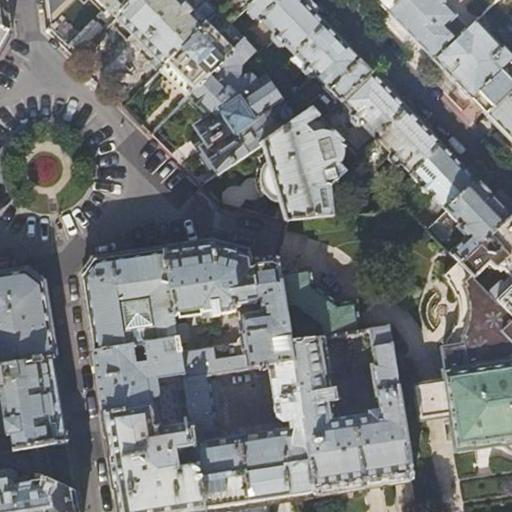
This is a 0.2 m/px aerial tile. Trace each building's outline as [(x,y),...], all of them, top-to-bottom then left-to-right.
[(8,16),(6,0),(0,0),(0,27),(11,33),(8,16)] [(132,0),(95,0),(99,3),(114,19),(132,0)] [(217,12),(205,0),(132,0),(114,19),(138,43),(142,47),(162,67),(217,12)] [(229,0),(217,12),(232,28),(246,13),(258,0),(229,0)] [(307,5),(301,0),(258,0),(246,13),(251,19),(258,22),(261,24),(262,22),(274,34),(271,36),(272,41),(278,48),(282,48),(285,46),(295,56),(326,25),(307,5)] [(374,0),(387,13),(400,0),(374,0)] [(400,0),(387,13),(409,36),(434,62),(455,41),(444,29),(456,17),(447,7),(447,1),(445,0),(400,0)] [(244,40),(232,28),(217,12),(162,67),(176,81),(190,95),(244,40)] [(475,22),(455,41),(434,62),(459,88),(486,116),(511,90),(511,63),(511,62),(511,60),(511,56),(502,46),(500,47),(475,22)] [(352,52),(326,25),(295,56),(291,60),(311,80),(314,80),(316,78),(341,104),(372,73),(352,52)] [(0,54),(11,34),(11,33),(0,27),(0,54)] [(82,57),(117,73),(127,51),(92,35),(82,57)] [(255,52),(244,40),(190,95),(187,97),(209,120),(202,124),(201,134),(207,144),(199,149),(216,175),(263,144),(279,133),(267,115),(281,106),(265,82),(258,87),(249,78),(240,80),(236,76),(239,67),(255,52)] [(390,92),(372,73),(341,104),(352,116),(350,117),(350,121),(357,128),(361,128),(363,127),(376,140),(407,109),(390,92)] [(511,90),(486,116),(511,142),(511,143),(511,90)] [(361,161),(349,173),(346,176),(359,189),(372,174),(392,195),(393,195),(441,145),(424,127),(407,109),(376,140),(358,159),(361,161)] [(312,111),(279,133),(263,144),(269,165),(266,168),(263,173),(261,178),(262,186),(263,190),(266,195),(270,199),(275,202),(281,203),(286,221),(334,217),(332,190),(346,176),(349,173),(342,166),(343,163),(344,157),(344,153),(343,148),(341,143),(342,142),(338,137),(336,139),(334,137),(328,135),(319,135),(314,137),(305,128),(319,118),(312,111)] [(461,165),(441,145),(393,195),(417,219),(430,206),(441,218),(477,181),(461,165)] [(494,200),(477,181),(441,218),(428,231),(460,264),(462,266),(511,217),(494,200)] [(503,283),(490,295),(497,303),(511,287),(511,218),(511,217),(462,266),(485,290),(497,278),(503,283)] [(194,246),(163,250),(174,318),(205,314),(206,318),(219,316),(219,311),(230,309),(231,314),(236,314),(236,309),(258,305),(260,314),(240,317),(244,343),(179,353),(183,377),(184,380),(210,376),(267,367),(293,363),(290,347),(285,348),(286,354),(276,355),(274,342),(289,339),(279,276),(277,259),(250,263),(248,253),(211,243),(194,246)] [(175,325),(174,318),(163,250),(123,256),(93,261),(81,277),(93,353),(133,347),(143,346),(177,341),(177,334),(172,335),(166,330),(166,326),(175,325)] [(511,317),(497,303),(490,295),(485,290),(462,266),(460,264),(444,278),(448,281),(447,283),(457,297),(460,314),(456,330),(446,342),(447,350),(443,351),(446,372),(444,373),(445,384),(415,388),(420,420),(450,415),(456,451),(473,449),(473,450),(502,445),(504,446),(509,451),(511,452),(511,317)] [(312,270),(279,276),(289,339),(290,344),(325,339),(363,333),(358,301),(337,305),(314,287),(312,270)] [(44,294),(42,284),(26,272),(0,275),(0,367),(54,359),(50,336),(44,294)] [(511,287),(497,303),(511,317),(511,287)] [(412,479),(392,328),(364,333),(370,369),(373,370),(379,411),(371,413),(370,411),(352,414),(352,415),(334,418),(328,376),(331,375),(325,339),(290,344),(290,347),(293,363),(313,495),(374,485),(412,479)] [(179,353),(177,341),(143,346),(146,364),(136,366),(133,347),(93,353),(110,459),(118,511),(204,511),(191,422),(159,428),(159,424),(155,425),(152,400),(155,398),(153,389),(158,388),(157,381),(183,377),(179,353)] [(54,359),(0,367),(0,392),(2,392),(7,420),(4,420),(3,421),(2,422),(2,423),(4,436),(6,437),(9,436),(12,452),(67,443),(58,389),(54,359)] [(293,363),(267,367),(275,419),(284,424),(289,423),(291,429),(210,442),(209,435),(213,435),(218,428),(217,424),(223,423),(220,409),(218,409),(214,381),(210,382),(210,376),(184,380),(191,422),(204,511),(206,511),(278,501),(313,495),(293,363)] [(67,443),(12,452),(0,453),(0,459),(35,476),(75,495),(70,462),(67,443)] [(0,511),(77,511),(75,495),(35,476),(32,484),(8,487),(8,482),(6,482),(4,470),(0,470),(0,511)]
